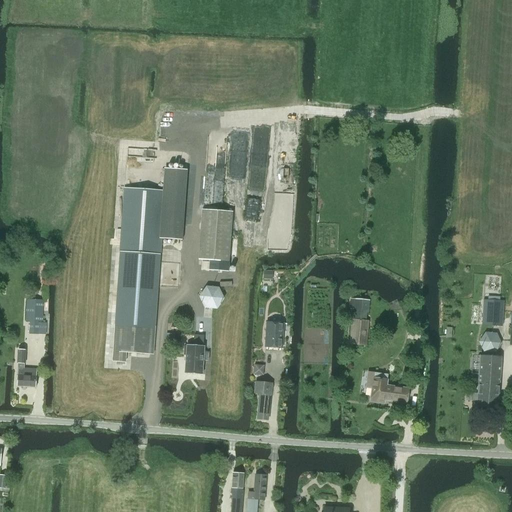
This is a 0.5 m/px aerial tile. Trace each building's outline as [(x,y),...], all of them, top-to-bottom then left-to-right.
[(120,252),(113,356),(113,361),(125,362),(126,352),(153,354),(164,191),(124,189),(120,252)] [(202,210),(199,260),(209,260),(208,270),(228,271),(229,262),(232,212),(202,210)] [(204,308),(216,308),(223,299),(218,288),(206,287),(199,297),(204,308)] [(350,299),(350,309),(353,310),(353,312),(366,313),(368,313),(369,301),(350,299)] [(27,300),(26,322),(30,322),(29,333),(37,333),(38,323),(41,323),(43,301),(27,300)] [(482,325),(502,326),(504,301),(483,300),(482,325)] [(352,320),(350,344),(366,346),(368,321),(366,321),(352,320)] [(266,347),(282,348),(284,323),(267,322),(266,347)] [(184,346),(183,355),(186,355),(185,373),(202,375),(203,361),(208,361),(208,352),(203,352),(204,346),(203,346),(204,336),(194,335),(193,345),(187,345),(186,346),(184,346)] [(17,387),(36,388),(37,370),(24,369),(25,351),(18,351),(18,363),(17,387)] [(480,355),(478,394),(473,393),(472,401),(477,402),(477,410),(497,412),(500,356),(480,355)] [(406,404),(408,389),(386,386),(388,375),(368,372),(366,388),(372,388),(370,402),(384,404),(385,399),(389,399),(389,401),(406,404)] [(260,394),(257,419),(267,420),(270,395),(272,384),(256,382),(255,394),(260,394)] [(242,491),(242,490),(243,473),(232,472),(231,493),(232,493),(230,511),(241,511),(243,491),(242,491)] [(249,491),(248,500),(247,511),(256,511),(258,498),(265,499),(266,474),(255,473),(254,492),(249,491)]
